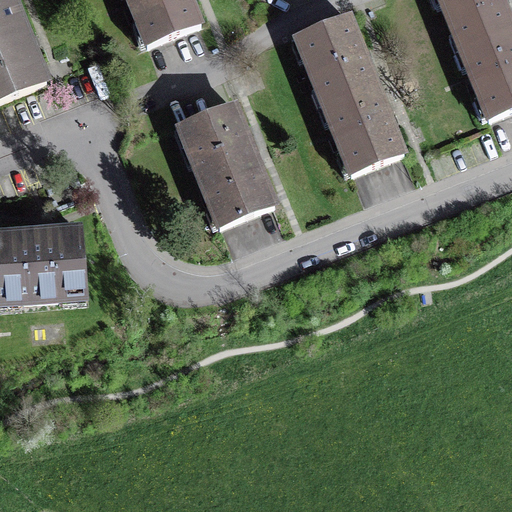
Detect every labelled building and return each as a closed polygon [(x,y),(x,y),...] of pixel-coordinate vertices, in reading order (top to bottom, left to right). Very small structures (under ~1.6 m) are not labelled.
[(0,0),(0,20),(17,14),(11,0),(0,0)] [(127,0),(148,51),(200,30),(188,1),(190,0),(127,0)] [(438,0),(462,57),(511,36),(511,31),(503,10),(505,9),(502,3),(500,0),(438,0)] [(17,14),(0,20),(0,105),(46,87),(31,48),(17,14)] [(325,112),(377,91),(366,65),(368,64),(365,58),(363,51),(361,52),(349,23),(298,44),(325,112)] [(511,36),(462,57),(490,125),(511,115),(511,36)] [(377,91),(325,112),(352,180),(404,159),(393,131),(394,130),(392,124),(389,118),(388,119),(377,91)] [(234,111),(180,133),(221,232),(274,211),(257,168),(259,167),(256,160),(253,154),(251,155),(234,111)] [(0,240),(0,304),(20,303),(20,308),(62,304),(62,299),(85,297),(80,235),(36,238),(0,240)]
